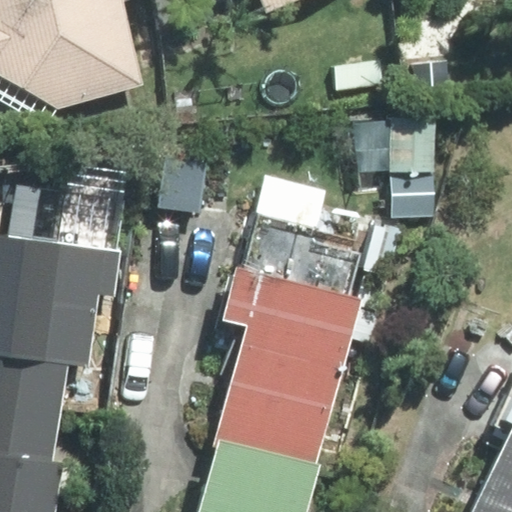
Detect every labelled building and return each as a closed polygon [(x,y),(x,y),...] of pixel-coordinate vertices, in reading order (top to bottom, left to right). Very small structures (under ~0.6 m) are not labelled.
[(0,0),(0,86),(53,116),(138,90),(111,0),(0,0)] [(301,0),(250,0),(259,19),(301,0)] [(434,174),(430,125),(389,128),(392,178),(434,174)] [(340,301),(352,253),(308,241),(320,193),(261,177),(236,276),(226,273),(212,327),(233,333),(205,448),(310,474),(353,304),(340,301)] [(87,368),(106,253),(0,236),(0,404),(59,413),(66,364),(87,368)] [(511,511),(511,384),(490,434),(499,437),(465,511),(511,511)] [(51,462),(59,413),(0,404),(0,511),(54,511),(61,463),(51,462)] [(300,511),(310,474),(205,448),(188,511),(300,511)]
